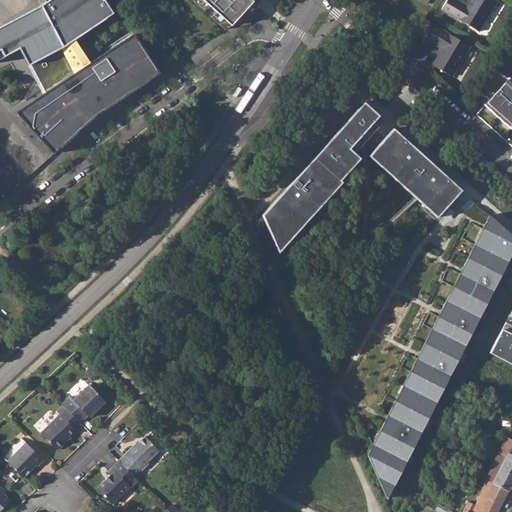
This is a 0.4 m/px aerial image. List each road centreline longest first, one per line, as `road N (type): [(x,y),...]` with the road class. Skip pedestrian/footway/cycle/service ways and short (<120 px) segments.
road 1 (residential): [(0,228),(253,33),(288,45),(317,0)]
road 2 (residential): [(329,0),(511,164)]
